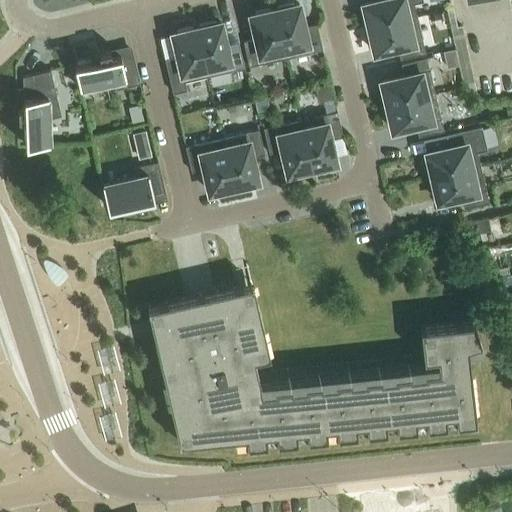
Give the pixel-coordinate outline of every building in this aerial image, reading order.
[(413,3),(422,0),(421,0),(375,0),(362,3),(363,8),(361,8),(365,25),(367,24),(368,27),(416,16),(413,3)] [(274,9),(285,57),(322,49),(316,23),(303,26),(298,3),(293,4),(293,2),(277,6),(277,8),(274,9)] [(248,66),(285,57),(274,9),(271,10),(270,8),(253,12),(254,14),(249,15),(255,37),(242,40),(248,66)] [(425,53),(416,16),(368,27),(369,30),(367,31),(371,48),(373,47),(374,52),(396,46),(399,59),(425,53)] [(196,27),(207,75),(244,67),(238,41),(225,44),(220,22),(215,23),(215,20),(198,24),(199,26),(196,27)] [(184,81),(207,75),(196,27),(193,28),(192,26),(175,30),(176,32),(171,33),(177,56),(164,59),(172,92),(186,89),(184,81)] [(130,45),(98,52),(99,58),(73,64),(79,88),(113,80),(115,89),(139,83),(130,45)] [(386,104),(434,93),(426,57),(400,63),(403,75),(380,80),(381,85),(379,86),(383,102),(385,101),(386,104)] [(24,144),(49,143),(48,117),(60,115),(49,69),(22,76),(23,106),(17,106),(17,118),(23,117),(24,144)] [(473,80),(462,83),(466,103),(478,101),(473,80)] [(443,130),(434,93),(386,104),(387,108),(385,108),(388,125),(391,125),(392,129),(414,124),(417,136),(443,130)] [(336,110),(313,116),(315,125),(302,127),(310,167),(313,166),(314,168),(331,164),(330,162),(335,161),(329,138),(342,136),(336,110)] [(300,119),(263,127),(268,153),(281,150),(286,173),(291,171),(291,174),(308,170),(307,168),(310,167),(302,127),(300,119)] [(479,165),(476,151),(486,149),(480,125),(445,134),(448,146),(425,151),(426,156),(424,157),(428,173),(430,172),(431,175),(479,165)] [(133,130),(136,139),(147,137),(145,127),(133,130)] [(258,128),(221,137),(232,185),(235,185),(236,187),(253,183),(252,180),(257,179),(251,157),(264,154),(258,128)] [(232,185),(221,137),(184,146),(190,171),(203,168),(208,191),(213,190),(213,192),(230,188),(229,186),(232,185)] [(134,207),(145,204),(143,198),(165,193),(157,160),(133,166),(135,175),(101,183),(107,207),(132,201),(134,207)] [(488,201),(479,165),(431,175),(432,179),(429,179),(433,196),(436,196),(437,200),(460,195),(462,207),(488,201)] [(45,258),(43,258),(42,260),(43,265),(46,270),(53,281),(55,281),(57,282),(62,278),(66,274),(66,272),(65,269),(57,263),(51,260),(45,258)] [(163,377),(178,440),(231,435),(233,444),(474,418),(467,352),(482,350),(472,320),(419,326),(422,355),(256,373),(253,356),(268,352),(252,281),(146,305),(153,334),(152,334),(161,377),(163,377)]
